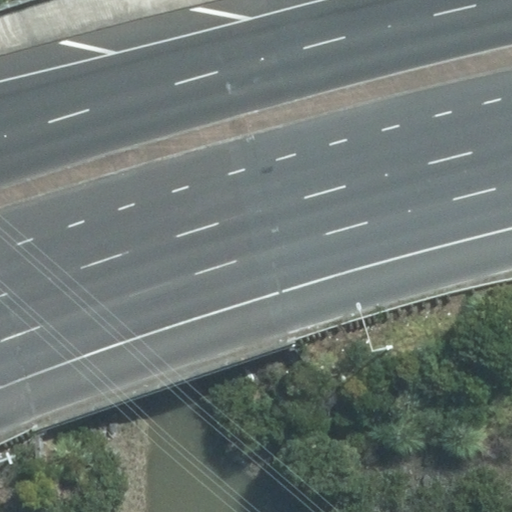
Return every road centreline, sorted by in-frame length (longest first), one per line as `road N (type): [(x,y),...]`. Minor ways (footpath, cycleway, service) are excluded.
road 1 (primary): [(511,173),(322,220),(0,327)]
road 2 (primary): [(0,134),(511,0)]
